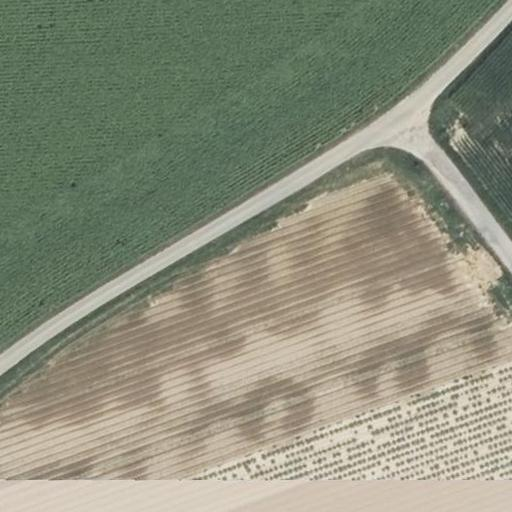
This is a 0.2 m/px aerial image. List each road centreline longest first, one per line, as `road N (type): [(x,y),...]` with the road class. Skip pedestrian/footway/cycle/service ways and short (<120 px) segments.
road 1 (unclassified): [(0,370),(142,270),(405,116),(511,1)]
road 2 (track): [(511,244),(405,116)]
